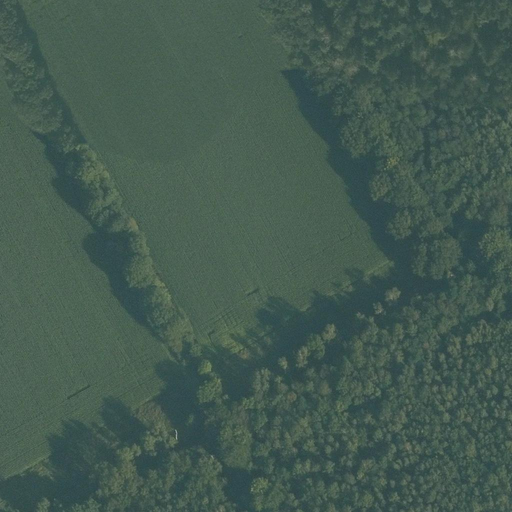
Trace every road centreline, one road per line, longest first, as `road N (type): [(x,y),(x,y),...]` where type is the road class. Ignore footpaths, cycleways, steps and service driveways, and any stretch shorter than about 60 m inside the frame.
road 1 (track): [(511,311),(484,262),(46,511)]
road 2 (track): [(0,72),(205,420)]
